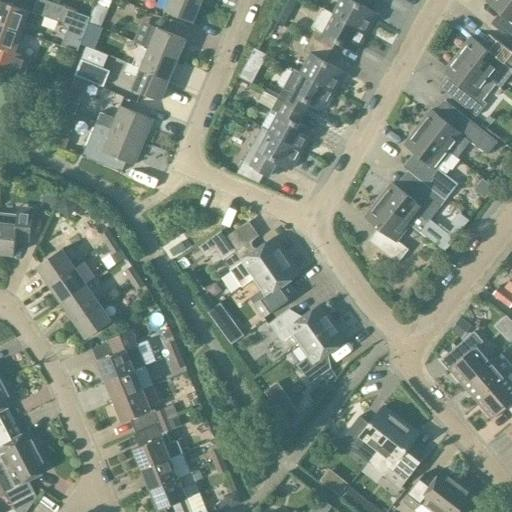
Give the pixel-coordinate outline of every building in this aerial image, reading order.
[(0,0),(0,23),(22,32),(26,22),(33,25),(37,14),(59,22),(64,7),(48,1),(48,0),(46,0),(11,0),(11,4),(0,0)] [(202,1),(198,0),(169,0),(165,10),(193,22),(202,1)] [(340,0),(333,14),(367,33),(377,13),(358,3),(359,0),(340,0)] [(511,0),(487,0),(487,1),(500,11),(506,16),(496,28),(511,40),(511,0)] [(96,4),(89,23),(101,28),(108,9),(96,4)] [(59,22),(85,31),(90,16),(64,7),(59,22)] [(310,40),(331,51),(337,41),(356,52),(367,33),(333,14),(322,8),(312,28),(315,30),(310,40)] [(273,18),(284,24),(288,15),(278,10),(273,18)] [(0,64),(26,74),(31,57),(15,52),(22,32),(0,23),(0,64)] [(88,23),(81,43),(94,48),(101,28),(88,23)] [(157,28),(149,48),(178,60),(186,39),(158,27),(157,28)] [(472,37),(458,54),(496,84),(500,87),(511,72),(511,52),(498,41),(491,52),(472,37)] [(301,72),(335,91),(345,72),(326,61),(331,51),(310,40),(304,52),(310,55),(301,72)] [(141,68),(170,80),(178,60),(149,48),(149,49),(141,46),(133,65),(141,68)] [(267,55),(255,48),(240,77),(251,83),(267,55)] [(458,54),(445,71),(463,86),(453,98),(477,117),(487,103),(483,100),(488,94),(496,84),(458,54)] [(110,71),(81,59),(75,75),(76,75),(87,80),(104,87),(110,71)] [(124,72),(137,77),(132,89),(161,100),(170,80),(141,68),(133,65),(128,63),(124,72)] [(299,110),(305,113),(310,103),(324,110),(335,91),(301,72),(294,69),(284,87),(283,89),(278,98),(299,110)] [(69,93),(63,108),(74,113),(83,92),(93,96),(98,84),(87,80),(76,75),(69,93)] [(261,127),(262,127),(303,150),(313,131),(294,120),(299,110),(278,98),(272,109),(271,109),(261,127)] [(121,106),(115,118),(101,112),(97,122),(144,142),(153,119),(121,106)] [(432,110),(418,127),(450,151),(462,135),(488,155),(498,142),(455,109),(446,121),(432,110)] [(144,142),(97,122),(92,133),(93,134),(89,146),(87,145),(83,156),(102,164),(106,153),(134,165),(144,142)] [(273,177),(281,163),(292,169),(303,150),(262,127),(244,161),(273,177)] [(418,127),(405,144),(419,155),(424,159),(417,168),(413,174),(446,200),(458,184),(446,175),(451,169),(441,162),(449,152),(450,151),(418,127)] [(50,142),(66,149),(71,135),(55,129),(50,142)] [(483,180),(475,190),(485,197),(492,188),(483,180)] [(392,182),(379,199),(410,224),(421,232),(441,206),(418,188),(411,197),(392,182)] [(379,199),(366,217),(379,227),(385,232),(374,245),(398,264),(409,249),(397,240),(410,224),(379,199)] [(0,253),(14,255),(16,239),(30,240),(33,209),(18,207),(17,214),(0,212),(0,253)] [(109,230),(100,236),(106,245),(115,240),(109,230)] [(216,250),(223,260),(223,259),(236,251),(222,231),(207,241),(199,246),(206,257),(216,250)] [(242,286),(254,278),(254,279),(287,256),(274,238),(255,251),(244,246),(236,251),(223,259),(242,286)] [(115,240),(106,245),(113,255),(121,249),(115,240)] [(49,284),(75,267),(62,248),(37,266),(49,284)] [(294,296),(285,284),(299,274),(287,256),(254,279),(262,290),(250,298),(264,317),(294,296)] [(133,266),(124,272),(130,281),(139,275),(133,266)] [(75,267),(49,284),(62,302),(87,285),(75,267)] [(137,291),(146,285),(139,275),(130,281),(137,291)] [(87,285),(62,302),(74,320),(99,303),(87,285)] [(493,294),(510,307),(511,304),(511,294),(500,285),(493,294)] [(99,303),(74,320),(87,338),(112,321),(99,303)] [(208,312),(229,341),(240,333),(219,304),(208,312)] [(281,342),(293,333),(301,345),(334,322),(321,304),(304,316),(289,309),(268,323),(281,342)] [(511,340),(511,320),(507,316),(497,326),(511,340)] [(331,367),(328,353),(346,340),(334,322),(301,345),(308,356),(297,364),(310,382),(331,367)] [(108,339),(113,354),(98,361),(106,382),(135,370),(134,369),(145,364),(131,330),(108,339)] [(458,346),(465,355),(451,367),(465,384),(494,359),(482,344),(485,342),(476,331),(458,346)] [(175,340),(166,344),(170,355),(180,351),(175,340)] [(172,370),(185,365),(180,351),(170,355),(173,361),(169,362),(172,370)] [(494,359),(465,384),(479,401),(508,376),(494,359)] [(135,370),(106,382),(114,401),(143,390),(135,370)] [(511,372),(508,376),(479,401),(493,417),(507,406),(511,411),(511,372)] [(1,409),(13,402),(4,383),(0,384),(0,426),(8,423),(1,409)] [(143,390),(114,401),(123,422),(130,419),(136,433),(160,423),(155,411),(155,409),(151,411),(143,390)] [(289,427),(302,419),(289,400),(277,409),(289,427)] [(177,416),(173,404),(164,408),(168,419),(177,416)] [(368,442),(377,449),(379,451),(404,419),(386,406),(372,424),(359,414),(340,441),(359,455),(368,442)] [(164,408),(155,411),(160,423),(168,419),(164,408)] [(168,419),(160,423),(164,432),(167,431),(172,429),(168,419)] [(411,446),(421,433),(404,419),(379,451),(377,449),(367,461),(400,487),(425,456),(411,446)] [(28,430),(15,437),(8,423),(0,426),(0,468),(38,449),(28,430)] [(139,447),(134,449),(142,469),(183,453),(178,440),(171,443),(167,431),(164,432),(160,423),(136,433),(141,446),(139,447)] [(27,479),(48,468),(38,449),(0,468),(0,493),(4,492),(10,505),(11,504),(14,511),(24,511),(36,496),(27,479)] [(219,449),(210,453),(214,463),(224,459),(219,449)] [(142,469),(150,489),(179,478),(190,473),(183,453),(142,469)] [(218,473),(228,470),(224,459),(214,463),(218,473)] [(438,511),(462,481),(446,469),(438,479),(427,470),(403,502),(414,510),(420,502),(433,511),(438,511)] [(179,478),(150,489),(159,511),(192,511),(183,487),(197,481),(193,472),(190,473),(179,478)] [(465,511),(479,494),(462,481),(438,511),(465,511)]
